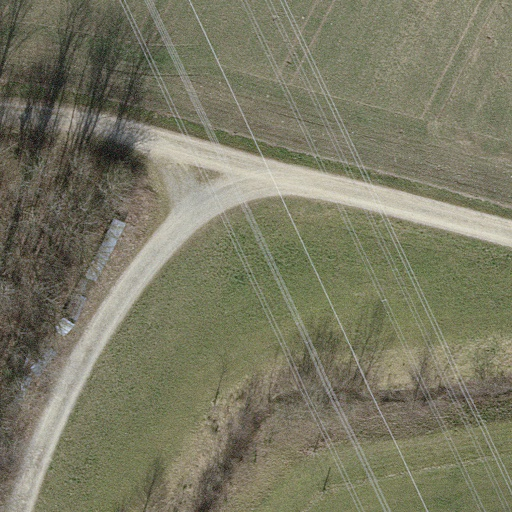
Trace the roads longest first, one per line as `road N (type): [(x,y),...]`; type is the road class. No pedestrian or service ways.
road 1 (track): [(11,511),(51,403),(102,314),(227,158)]
road 2 (track): [(511,235),(227,158)]
road 3 (track): [(227,158),(0,116)]
